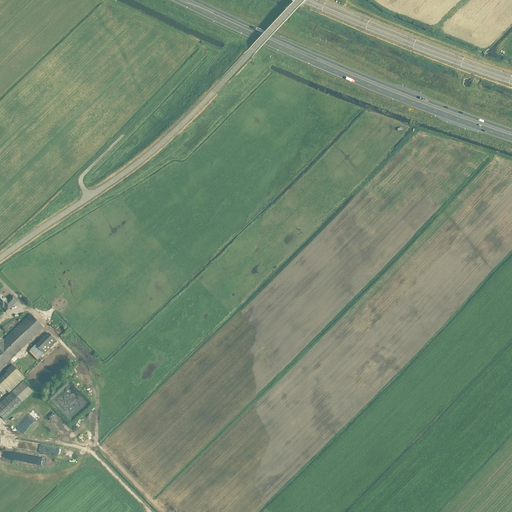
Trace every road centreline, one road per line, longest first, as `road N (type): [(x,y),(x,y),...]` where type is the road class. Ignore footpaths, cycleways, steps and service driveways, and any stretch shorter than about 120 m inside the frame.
road 1 (tertiary): [(0,257),(139,162),(299,0)]
road 2 (trunk): [(177,0),(342,74),(511,137)]
road 3 (trunk): [(511,130),(379,82),(195,0)]
road 4 (track): [(10,429),(91,449),(153,505)]
